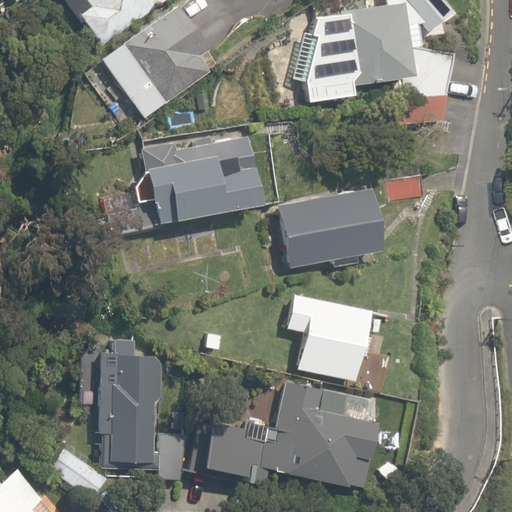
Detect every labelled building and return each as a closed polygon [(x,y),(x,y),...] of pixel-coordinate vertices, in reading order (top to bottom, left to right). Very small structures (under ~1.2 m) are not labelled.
[(71,12),(102,51),(166,0),(82,0),(84,1),(71,12)] [(166,0),(102,51),(91,60),(139,121),(217,59),(170,0),(166,0)] [(304,100),(349,93),(347,81),(407,72),(403,45),(410,43),(406,18),(399,19),(396,1),(317,14),(313,28),(299,26),(287,76),(301,79),(304,100)] [(150,227),(149,220),(251,204),(239,128),(137,144),(146,199),(103,206),(107,234),(150,227)] [(354,259),(353,252),(375,247),(361,182),(271,200),(285,266),(324,258),(326,265),(354,259)] [(287,289),(280,327),(297,330),(290,367),(351,380),(366,305),(287,289)] [(147,401),(156,401),(159,354),(111,352),(106,459),(144,461),(147,401)] [(254,442),(255,435),(203,425),(195,464),(242,473),(244,465),(266,469),(322,480),(355,486),(368,420),(335,414),(339,390),(279,378),(267,437),(266,445),(254,442)] [(44,485),(55,472),(84,496),(100,475),(56,439),(39,460),(29,473),(44,485)] [(0,468),(0,511),(33,511),(27,504),(36,497),(8,462),(0,468)]
